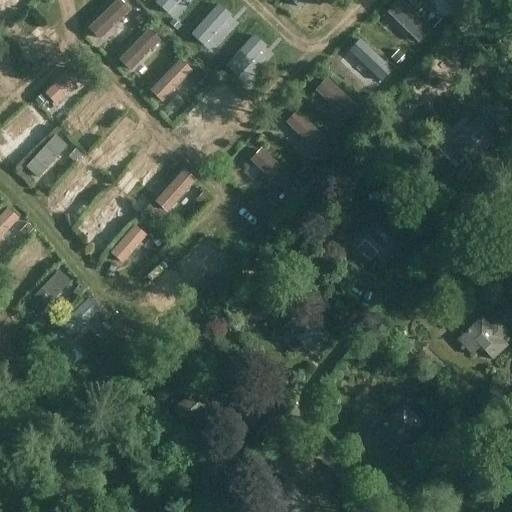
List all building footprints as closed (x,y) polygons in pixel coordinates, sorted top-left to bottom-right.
[(0,36),(27,12),(17,0),(14,0),(0,13),(0,36)] [(311,0),(307,0),(300,13),(315,22),(324,8),(311,0)] [(397,3),(387,13),(419,43),(428,33),(397,3)] [(115,11),(83,40),(96,53),(127,24),(115,11)] [(141,15),(136,20),(144,28),(149,23),(141,15)] [(15,23),(9,29),(15,36),(22,31),(15,23)] [(155,25),(149,30),(153,34),(159,29),(155,25)] [(325,26),(316,35),(325,44),(321,48),(327,53),(330,50),(333,53),(342,45),(325,26)] [(48,30),(22,53),(30,62),(56,39),(48,30)] [(421,67),(430,57),(408,37),(399,47),(421,67)] [(452,41),(442,51),(451,59),(461,49),(452,41)] [(145,42),(116,69),(130,85),(160,58),(145,42)] [(399,51),(391,59),(396,63),(404,55),(399,51)] [(374,57),(365,66),(391,90),(399,82),(374,57)] [(86,74),(75,63),(44,93),(45,94),(55,105),(86,74)] [(145,104),(160,117),(190,83),(176,70),(145,104)] [(206,87),(214,80),(208,75),(201,82),(206,87)] [(314,91),(346,120),(357,107),(326,78),(314,91)] [(110,98),(98,87),(69,120),(70,120),(82,131),(110,98)] [(372,93),(364,102),(370,107),(378,99),(372,93)] [(42,95),(35,101),(39,106),(46,99),(42,95)] [(236,97),(231,103),(240,110),(245,105),(236,97)] [(316,153),(327,141),(297,111),(285,123),(316,153)] [(453,140),(472,161),(501,135),(482,114),(453,140)] [(340,133),(331,141),(339,149),(347,141),(340,133)] [(38,178),(67,146),(55,135),(26,167),(38,178)] [(250,161),(281,190),(293,177),(261,148),(250,161)] [(83,154),(77,149),(69,158),(75,163),(83,154)] [(65,205),(94,173),(83,162),(54,194),(65,205)] [(306,168),(299,176),(308,184),(316,177),(306,168)] [(163,229),(196,195),(181,181),(149,215),(163,229)] [(203,194),(195,201),(201,207),(208,199),(203,194)] [(239,199),(231,208),(253,227),(261,218),(239,199)] [(91,242),(112,216),(100,207),(79,233),(91,242)] [(0,215),(0,238),(19,219),(8,208),(7,208),(0,215)] [(379,215),(359,236),(388,262),(407,241),(379,215)] [(35,228),(29,223),(22,231),(28,236),(35,228)] [(134,225),(110,253),(122,263),(146,235),(134,225)] [(204,233),(194,243),(219,267),(225,261),(231,267),(235,263),(204,233)] [(165,242),(157,234),(151,241),(159,249),(165,242)] [(146,295),(153,302),(177,276),(169,269),(145,294),(146,295)] [(29,302),(40,313),(70,282),(58,271),(29,302)] [(318,279),(305,275),(302,285),(315,289),(318,279)] [(87,290),(80,285),(73,294),(80,299),(87,290)] [(75,308),(46,335),(54,344),(83,317),(75,308)] [(288,331),(280,339),(294,354),(303,347),(311,356),(332,338),(310,313),(299,322),(296,318),(285,327),(288,331)] [(490,327),(481,317),(456,341),(470,356),(480,348),(491,361),(508,346),(501,339),(508,333),(497,321),(490,327)] [(100,326),(106,333),(111,328),(104,322),(100,326)] [(91,352),(100,361),(126,333),(118,325),(117,325),(91,352)] [(187,396),(172,409),(185,426),(195,418),(203,427),(233,400),(223,388),(209,401),(206,397),(195,405),(187,396)] [(402,404),(372,436),(393,456),(424,424),(402,404)] [(253,407),(243,427),(257,434),(268,414),(253,407)] [(298,511),(303,507),(275,476),(253,496),(268,511),(298,511)] [(428,511),(435,507),(429,500),(423,505),(428,511)]
